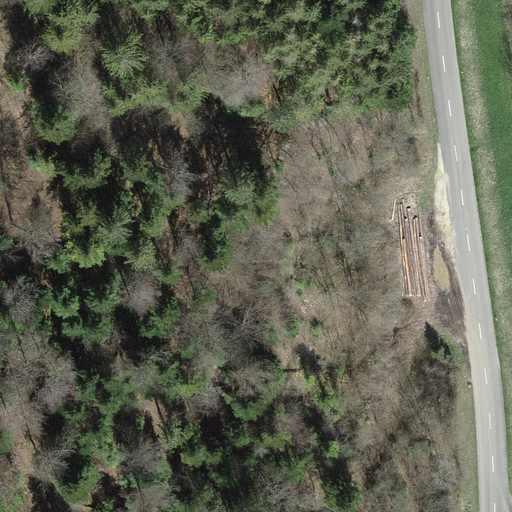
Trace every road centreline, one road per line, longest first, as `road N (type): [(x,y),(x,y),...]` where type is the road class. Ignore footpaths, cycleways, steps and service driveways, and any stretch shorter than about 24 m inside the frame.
road 1 (secondary): [(493,511),(488,400),(438,0)]
road 2 (track): [(349,511),(401,334),(469,246)]
